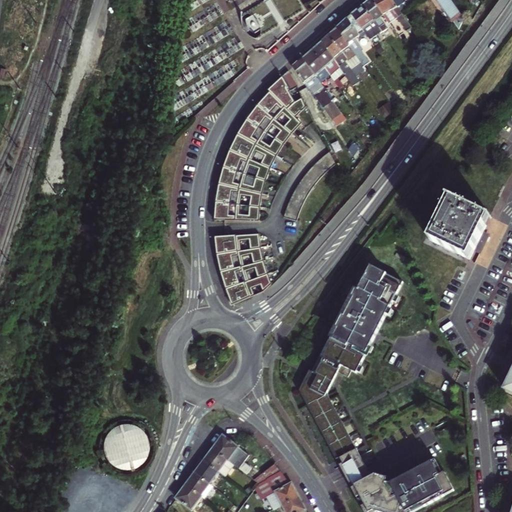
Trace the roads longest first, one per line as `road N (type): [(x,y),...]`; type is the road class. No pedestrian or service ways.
road 1 (residential): [(197,224),(213,144),(232,112),(348,0)]
road 2 (tertiary): [(253,349),(324,270),(395,170)]
road 3 (tertiary): [(395,170),(283,293),(230,319)]
road 4 (residential): [(511,309),(479,385),(490,511)]
road 5 (tertiary): [(511,12),(395,170)]
